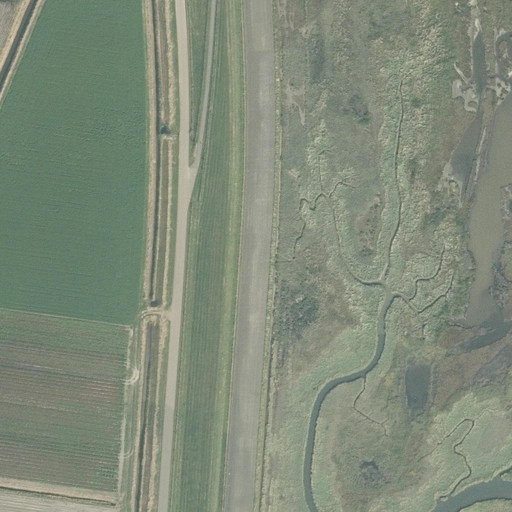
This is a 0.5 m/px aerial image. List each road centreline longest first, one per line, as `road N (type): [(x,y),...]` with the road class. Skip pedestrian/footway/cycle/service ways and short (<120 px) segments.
road 1 (track): [(245,0),(257,170),(233,511)]
road 2 (unclassified): [(163,511),(183,209),(179,0)]
